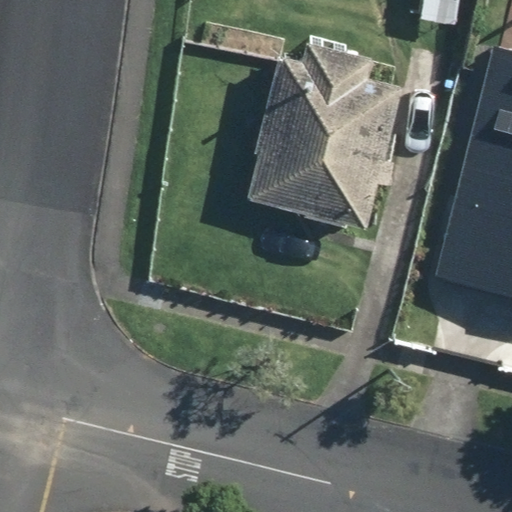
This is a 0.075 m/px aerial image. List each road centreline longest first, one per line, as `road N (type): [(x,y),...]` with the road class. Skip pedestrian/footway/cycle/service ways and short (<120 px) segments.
road 1 (residential): [(0,405),(436,511)]
road 2 (residential): [(54,0),(0,315)]
